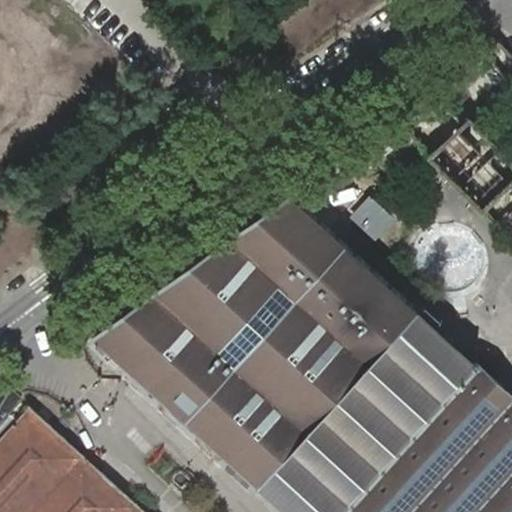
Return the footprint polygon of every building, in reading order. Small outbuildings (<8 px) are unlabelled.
[(511,54),(498,41),(394,116),(430,153),(429,154),(483,209),(484,208),(511,179),(511,159),(472,119),(511,89),(511,54)] [(511,179),(484,208),(511,236),(511,179)] [(322,220),(289,191),(93,334),(258,490),(420,312),(334,232),(343,222),(330,211),(322,220)] [(420,312),(258,490),(282,511),(349,511),(482,367),(447,337),(420,312)] [(511,511),(511,395),(482,367),(349,511),(511,511)] [(8,387),(0,393),(0,420),(20,397),(8,387)] [(153,511),(28,406),(0,438),(0,511),(153,511)]
